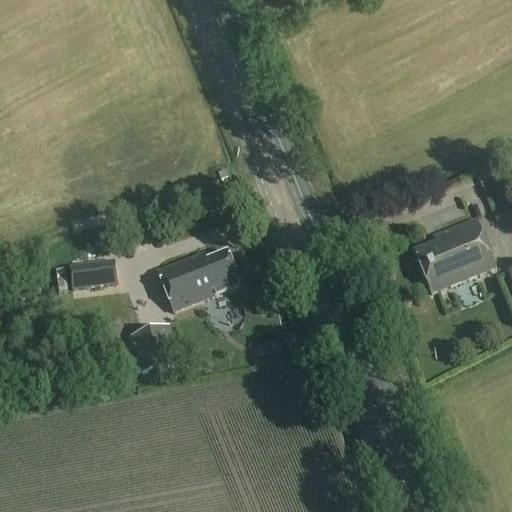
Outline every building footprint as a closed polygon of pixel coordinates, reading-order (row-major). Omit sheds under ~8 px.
[(507,212),(501,214),(504,223),(510,221),(511,220),(511,216),(510,211),(507,212)] [(435,225),(438,236),(458,230),(455,219),(435,225)] [(494,273),(474,224),(434,240),(436,246),(414,255),(431,298),(494,273)] [(108,242),(95,244),(96,258),(110,256),(108,242)] [(176,315),(207,303),(243,289),(230,257),(207,265),(205,261),(161,278),(176,315)] [(68,269),(71,293),(117,288),(114,263),(68,269)] [(11,288),(12,298),(34,296),(33,286),(11,288)] [(169,328),(130,339),(140,377),(180,366),(169,328)]
